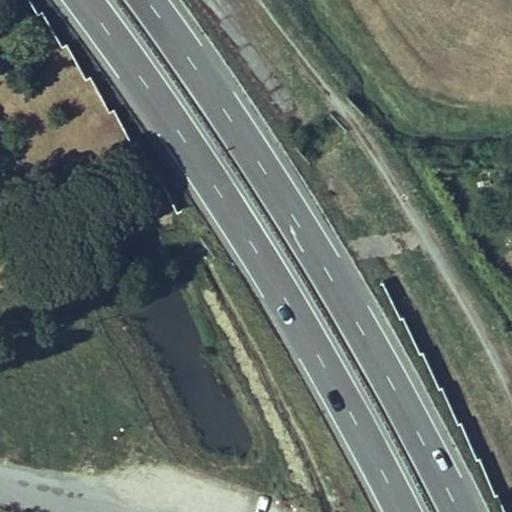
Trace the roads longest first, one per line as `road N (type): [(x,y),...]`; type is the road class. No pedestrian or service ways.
road 1 (trunk): [(78,0),(217,195),(398,511)]
road 2 (trunk): [(456,511),(328,276),(143,0)]
